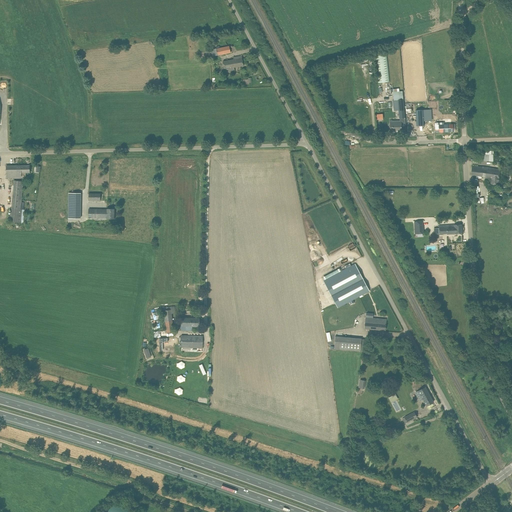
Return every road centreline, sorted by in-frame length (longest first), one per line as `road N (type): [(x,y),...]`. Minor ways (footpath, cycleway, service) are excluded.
road 1 (unclassified): [(491,483),(305,141)]
road 2 (motorway): [(334,511),(0,400)]
road 3 (motorway): [(0,414),(296,511)]
road 4 (unclassified): [(0,153),(305,141)]
road 5 (unclassified): [(511,414),(481,348),(464,140)]
road 6 (track): [(0,440),(124,481),(186,511)]
road 7 (unclassified): [(305,141),(229,0)]
road 8 (unclassified): [(464,140),(462,17)]
